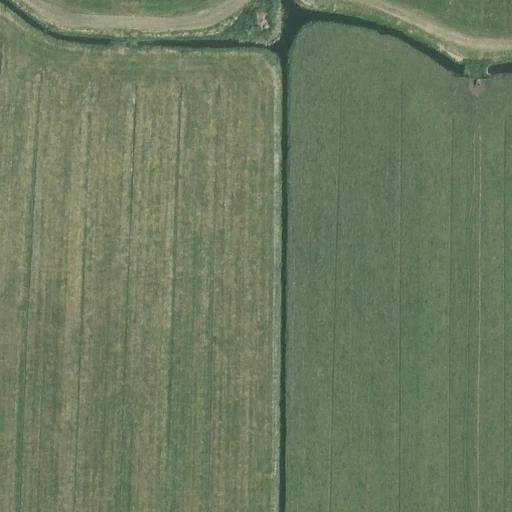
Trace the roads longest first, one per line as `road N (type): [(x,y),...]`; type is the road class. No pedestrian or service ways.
road 1 (track): [(237,0),(190,23),(73,22),(38,0)]
road 2 (track): [(352,0),(498,51),(511,49)]
